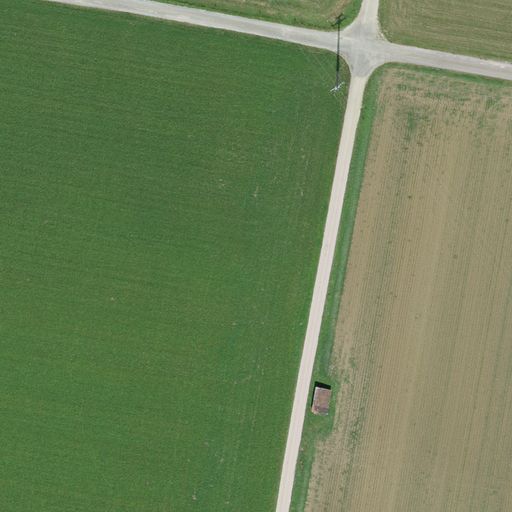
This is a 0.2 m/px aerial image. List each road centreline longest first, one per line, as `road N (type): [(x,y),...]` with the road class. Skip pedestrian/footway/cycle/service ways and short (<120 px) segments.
road 1 (track): [(277,511),(364,49)]
road 2 (track): [(79,0),(511,73)]
